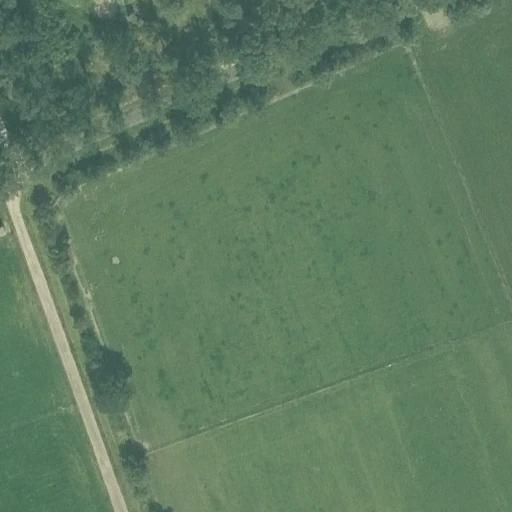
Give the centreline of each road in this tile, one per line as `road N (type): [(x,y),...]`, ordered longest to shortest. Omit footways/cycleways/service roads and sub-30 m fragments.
road 1 (unclassified): [(0,177),(398,0)]
road 2 (track): [(18,169),(137,511)]
road 3 (track): [(427,0),(437,70),(511,268)]
